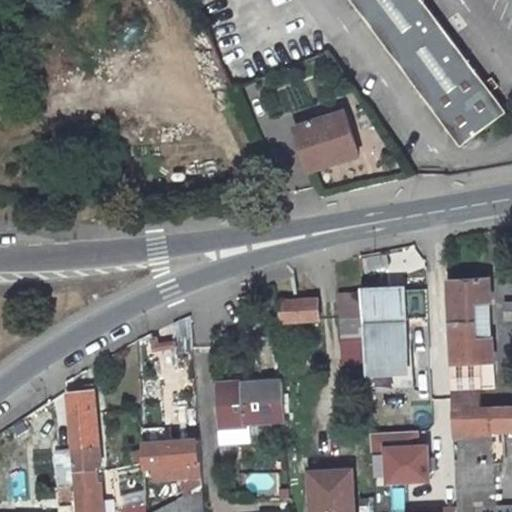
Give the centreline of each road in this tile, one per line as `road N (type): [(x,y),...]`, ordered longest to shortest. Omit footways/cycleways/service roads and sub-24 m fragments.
road 1 (secondary): [(0,387),(166,287),(308,235)]
road 2 (secondary): [(308,235),(0,261)]
road 3 (secondary): [(511,199),(308,235)]
